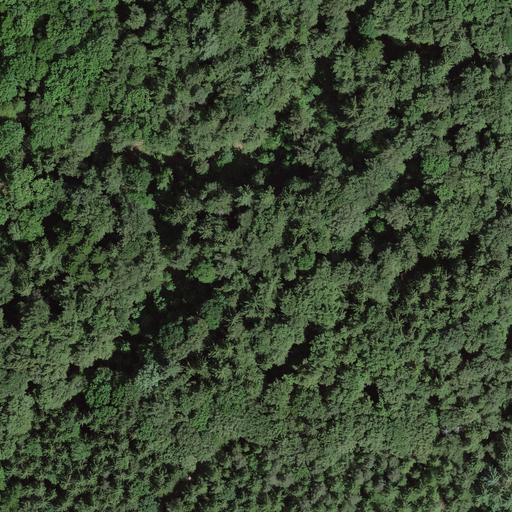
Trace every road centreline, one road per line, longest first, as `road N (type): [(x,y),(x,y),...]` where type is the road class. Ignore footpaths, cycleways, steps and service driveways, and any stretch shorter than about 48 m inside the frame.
road 1 (track): [(511,166),(154,511)]
road 2 (track): [(0,142),(135,0)]
